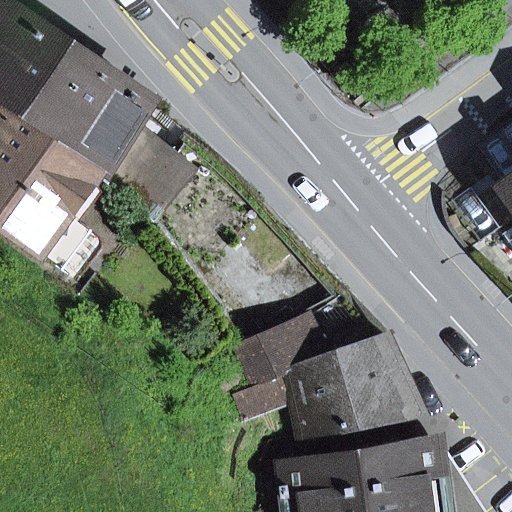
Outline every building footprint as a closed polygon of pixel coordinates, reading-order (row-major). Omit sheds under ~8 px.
[(156,101),(7,0),(0,0),(0,90),(6,94),(5,101),(13,110),(85,159),(98,170),(96,174),(103,179),(144,119),(156,101)] [(0,224),(43,253),(92,179),(96,174),(98,170),(85,159),(13,110),(5,101),(0,107),(0,224)] [(511,195),(507,188),(511,184),(511,131),(482,153),(495,172),(452,203),(481,243),(511,220),(511,195)] [(107,245),(104,234),(83,220),(104,189),(92,179),(43,253),(83,281),(107,245)] [(278,378),(284,375),(328,357),(309,317),(255,343),(244,322),(231,327),(255,387),(278,378)] [(342,429),(343,433),(424,415),(386,337),(328,357),(284,375),(302,440),(342,429)] [(470,511),(443,468),(441,438),(286,467),(289,491),(283,492),(284,502),(290,502),(290,511),(470,511)] [(486,511),(441,438),(443,468),(470,511),(486,511)]
